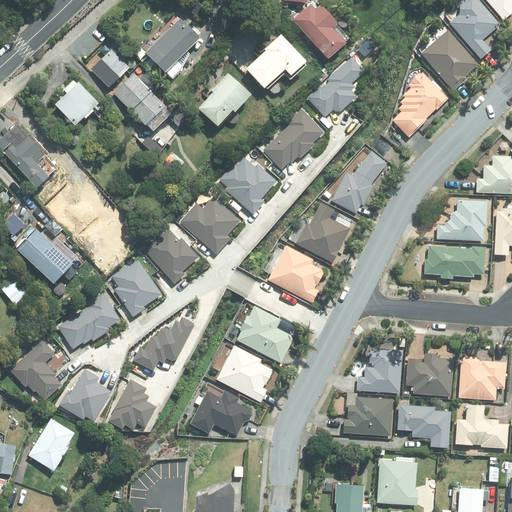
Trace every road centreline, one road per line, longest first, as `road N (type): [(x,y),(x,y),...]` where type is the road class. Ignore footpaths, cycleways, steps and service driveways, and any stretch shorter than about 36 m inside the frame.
road 1 (residential): [(511,88),(406,195),(352,302)]
road 2 (residential): [(219,270),(350,121)]
road 3 (residential): [(336,333),(289,432),(281,511)]
road 4 (residential): [(511,310),(487,316),(352,302)]
road 5 (residential): [(97,359),(219,270)]
road 6 (residential): [(336,333),(219,270)]
